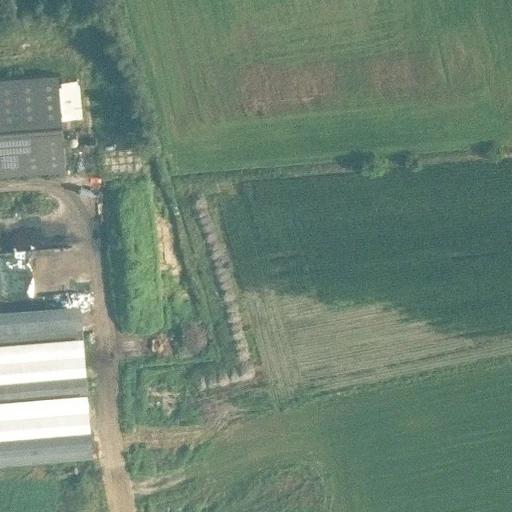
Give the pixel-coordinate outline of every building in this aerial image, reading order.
[(0,86),(0,179),(72,174),(65,82),(0,86)] [(84,126),(103,123),(96,84),(77,88),(84,126)] [(132,264),(160,261),(151,188),(123,191),(132,264)] [(0,300),(87,295),(84,248),(0,253),(0,300)] [(0,453),(89,448),(80,307),(0,312),(0,453)]
